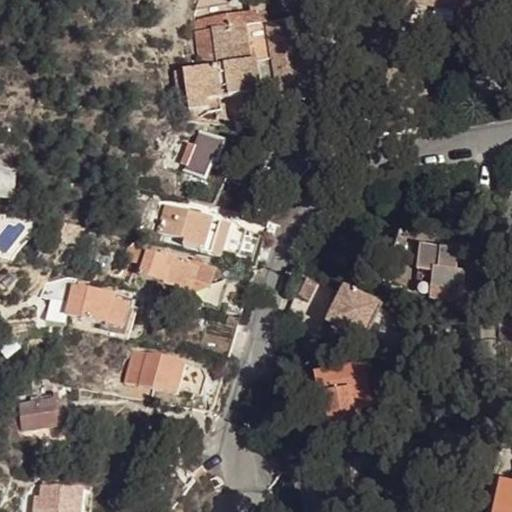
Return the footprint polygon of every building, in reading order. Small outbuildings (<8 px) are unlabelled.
[(459,0),(432,0),(432,8),(460,10),(459,0)] [(511,0),(459,0),(460,10),(460,25),(490,31),(496,10),(511,13),(511,0)] [(246,27),(267,22),(264,3),(252,4),(253,12),(195,20),(202,69),(185,72),(188,95),(191,114),(206,111),(210,111),(208,101),(241,96),(261,93),(260,85),(256,61),(251,62),(246,27)] [(422,7),(396,5),(395,20),(421,22),(422,7)] [(316,7),(296,11),(296,17),(298,17),(318,14),(316,7)] [(460,10),(432,8),(432,23),(460,25),(460,10)] [(296,17),(267,22),(277,80),(301,77),(296,40),(302,39),(298,17),(296,17)] [(378,43),(378,23),(360,23),(361,44),(378,43)] [(188,95),(185,72),(175,73),(178,97),(188,95)] [(301,77),(277,80),(280,99),(285,99),(320,100),(316,75),(301,77)] [(242,103),(271,99),(269,84),(260,85),(261,93),(241,96),(242,103)] [(320,100),(285,99),(284,125),(330,127),(321,100),(320,100)] [(210,111),(206,111),(207,118),(228,121),(226,109),(210,111)] [(239,147),(200,132),(195,146),(188,143),(180,164),(186,166),(184,172),(206,179),(196,203),(215,207),(227,179),(239,185),(249,165),(241,161),(243,158),(237,155),(239,151),(240,148),(239,147)] [(128,165),(120,163),(117,173),(126,175),(128,165)] [(256,269),(265,237),(166,206),(159,233),(186,241),(184,247),(256,269)] [(82,228),(61,223),(54,221),(52,230),(63,236),(61,243),(78,247),(82,228)] [(391,285),(409,231),(401,230),(384,283),(391,285)] [(457,271),(458,251),(421,246),(419,271),(433,272),(432,285),(463,287),(464,272),(457,271)] [(122,270),(190,294),(194,283),(210,288),(216,271),(179,258),(178,263),(160,257),(147,252),(147,253),(130,248),(122,270)] [(161,252),(160,257),(178,263),(179,258),(180,258),(161,252)] [(194,283),(190,294),(219,304),(228,275),(216,271),(210,288),(194,283)] [(220,310),(242,315),(253,279),(232,272),(220,310)] [(382,300),(367,295),(368,294),(347,284),(323,334),(343,343),(361,344),(382,300)] [(463,287),(432,285),(431,298),(462,301),(463,296),(463,287)] [(116,297),(74,288),(67,318),(108,327),(108,329),(123,333),(131,307),(115,303),(116,297)] [(421,312),(400,306),(392,326),(406,332),(411,318),(421,312)] [(238,328),(205,318),(196,348),(229,357),(238,328)] [(196,368),(186,364),(186,363),(164,358),(133,350),(126,379),(180,392),(201,397),(206,378),(201,370),(196,368)] [(371,403),(362,364),(317,374),(321,397),(321,398),(327,397),(334,430),(334,431),(333,432),(330,436),(330,444),(335,448),(353,443),(350,428),(357,427),(352,407),(371,403)] [(41,396),(30,397),(30,403),(54,400),(54,393),(49,394),(49,396),(41,396)] [(30,403),(21,404),(23,431),(58,428),(55,405),(54,400),(30,403)] [(69,427),(66,404),(55,405),(58,428),(69,427)] [(385,436),(382,421),(357,427),(350,428),(353,443),(385,436)] [(442,467),(421,459),(416,473),(437,480),(442,467)] [(511,511),(511,484),(502,482),(495,511),(511,511)] [(83,511),(85,492),(50,489),(51,485),(44,484),(40,511),(83,511)]
